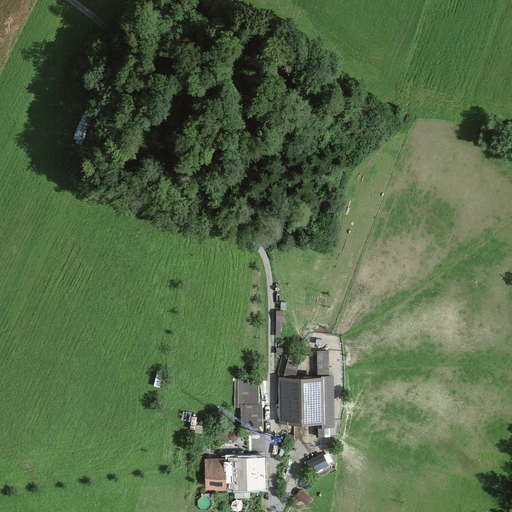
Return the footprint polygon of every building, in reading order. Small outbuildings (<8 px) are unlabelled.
[(291,345),(283,375),(279,375),(280,423),(323,422),(323,426),(335,426),(335,375),(330,375),(330,350),(318,351),(318,375),(297,375),(304,349),(291,345)] [(260,378),(235,378),(235,406),(240,406),(241,433),(264,433),(263,402),(261,402),(260,378)] [(215,429),(215,438),(238,437),(238,428),(215,429)] [(323,453),(308,460),(313,471),(328,464),(323,453)] [(230,457),(205,458),(206,488),(226,488),(226,484),(241,483),(242,487),(265,486),(265,454),(247,454),(230,455),(230,457)] [(300,486),(297,493),(309,499),(312,492),(300,486)]
